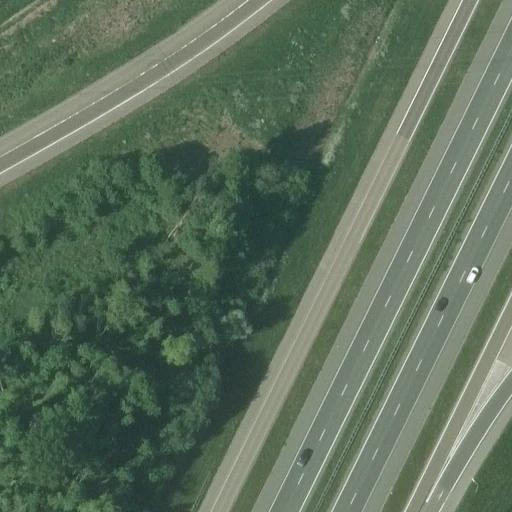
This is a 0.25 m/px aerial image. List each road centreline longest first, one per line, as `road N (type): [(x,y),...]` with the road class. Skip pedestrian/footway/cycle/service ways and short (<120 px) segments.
road 1 (motorway): [(472,0),(223,511)]
road 2 (motorway): [(511,48),(283,511)]
road 3 (motorway): [(347,511),(511,176)]
road 4 (motorway): [(259,0),(190,52),(0,166)]
road 5 (motorway): [(418,501),(511,310)]
road 6 (motorway): [(418,501),(511,381)]
